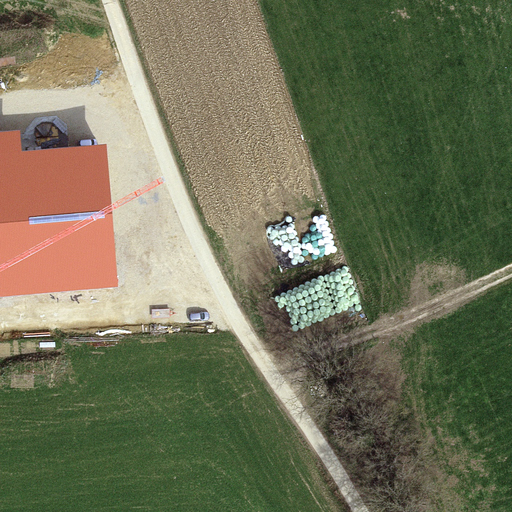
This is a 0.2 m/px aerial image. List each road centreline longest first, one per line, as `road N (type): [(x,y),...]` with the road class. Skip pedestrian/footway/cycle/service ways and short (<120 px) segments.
road 1 (track): [(345,511),(197,254),(109,0)]
road 2 (track): [(264,382),(511,271)]
